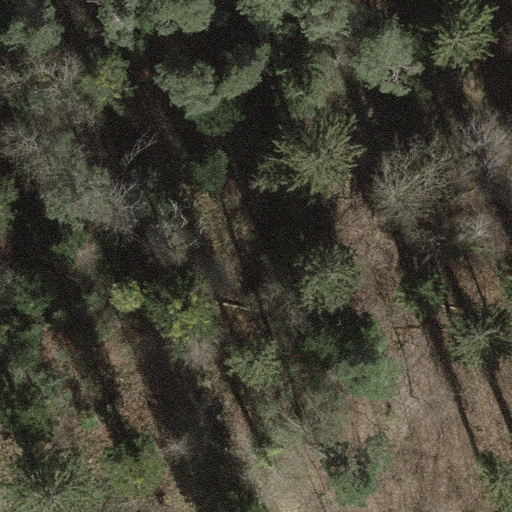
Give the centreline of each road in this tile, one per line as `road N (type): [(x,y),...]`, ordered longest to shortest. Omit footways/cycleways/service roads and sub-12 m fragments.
road 1 (track): [(181,511),(194,488),(273,0)]
road 2 (track): [(479,0),(478,40),(511,250)]
